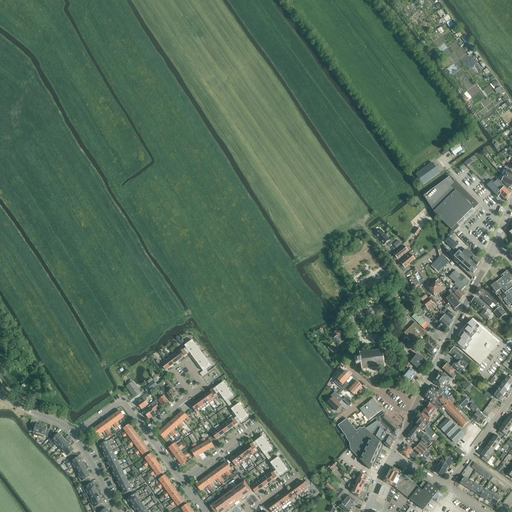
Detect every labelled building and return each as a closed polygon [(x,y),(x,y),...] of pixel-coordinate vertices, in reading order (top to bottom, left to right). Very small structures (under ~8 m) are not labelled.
[(448,14),(443,17),(447,22),(451,19),(448,14)] [(496,89),(501,96),(505,92),(500,86),(496,89)] [(450,150),(454,155),(462,150),(458,144),(450,150)] [(416,174),(423,185),(440,173),(432,163),(416,174)] [(502,180),(500,181),(504,186),(507,190),(510,185),(511,186),(511,185),(511,179),(505,175),(502,180)] [(507,202),(507,200),(511,193),(507,190),(504,186),(500,181),(498,179),(497,180),(492,176),(491,177),(495,182),(494,183),(492,180),(487,186),(498,197),(500,195),(507,202)] [(454,232),(460,226),(458,225),(464,218),(463,217),(472,208),(473,209),(477,206),(478,205),(479,204),(454,179),(453,180),(449,177),(423,196),(434,212),(451,229),(454,232)] [(375,235),(384,245),(390,240),(389,240),(381,230),(375,235)] [(445,242),(454,250),(458,245),(450,237),(445,242)] [(393,254),(398,260),(408,251),(404,246),(393,254)] [(459,251),(454,257),(455,257),(454,258),(459,263),(460,262),(470,271),(472,273),(472,272),(473,273),(477,268),(476,267),(480,261),(479,260),(469,251),(467,250),(465,251),(462,254),(459,251)] [(400,263),(405,268),(415,260),(411,254),(400,263)] [(442,254),(437,260),(444,267),(449,261),(442,254)] [(437,260),(434,263),(441,270),(444,267),(437,260)] [(441,270),(434,263),(431,266),(438,273),(441,270)] [(449,277),(455,282),(454,284),(461,291),(470,282),(462,275),(461,276),(455,271),(449,277)] [(491,286),(496,293),(501,289),(504,294),(507,297),(503,300),(508,306),(511,304),(511,303),(511,283),(510,282),(511,280),(511,277),(507,271),(501,276),(502,277),(491,286)] [(408,279),(412,286),(415,290),(421,286),(417,281),(416,282),(414,279),(413,280),(412,277),(408,279)] [(438,280),(433,284),(440,292),(445,288),(438,280)] [(440,292),(433,284),(428,288),(436,297),(440,292)] [(457,291),(455,293),(454,294),(460,300),(460,299),(461,299),(462,299),(463,297),(464,295),(455,286),(454,285),(453,286),(454,288),(457,291)] [(418,289),(423,295),(420,298),(423,301),(428,297),(425,294),(426,293),(424,291),(421,287),(418,289)] [(486,292),(483,290),(479,288),(475,295),(483,299),(482,300),(493,309),(498,303),(490,295),(489,295),(486,292)] [(460,305),(458,302),(460,300),(454,294),(455,293),(451,289),(448,291),(451,294),(446,298),(446,299),(452,306),(452,307),(457,312),(460,305)] [(394,290),(389,294),(393,299),(398,295),(394,290)] [(471,302),(482,312),(480,314),(487,320),(489,318),(485,314),(490,308),(480,299),(475,297),(471,302)] [(429,298),(429,299),(424,303),(428,308),(434,304),(429,298)] [(494,312),(499,319),(506,314),(498,305),(495,308),(496,310),(494,312)] [(438,307),(437,306),(435,307),(439,312),(443,316),(444,316),(440,322),(448,329),(453,322),(452,320),(443,312),(439,308),(438,307)] [(446,308),(443,312),(452,320),(455,316),(449,311),(446,308)] [(460,338),(456,343),(458,344),(456,345),(480,365),(499,344),(487,333),(486,334),(479,328),(480,327),(470,319),(466,324),(467,325),(463,329),(465,330),(459,337),(460,338)] [(421,344),(429,352),(427,354),(433,359),(434,357),(440,348),(433,341),(434,340),(430,337),(429,336),(429,337),(428,336),(428,335),(426,333),(426,334),(425,333),(422,330),(421,330),(421,328),(420,327),(419,327),(418,326),(418,325),(415,322),(404,333),(414,344),(417,340),(421,344)] [(338,330),(335,332),(334,333),(337,337),(333,340),(338,346),(343,342),(339,338),(342,335),(338,330)] [(406,338),(400,343),(404,347),(410,342),(406,338)] [(184,346),(189,352),(197,346),(192,340),(184,346)] [(333,343),(328,348),(333,354),(339,350),(333,343)] [(189,352),(194,358),(202,352),(197,346),(189,352)] [(182,347),(178,350),(183,357),(185,356),(188,354),(182,347)] [(452,366),(457,369),(461,373),(463,371),(468,365),(471,362),(455,348),(455,347),(454,348),(450,353),(449,353),(450,354),(458,360),(455,364),(454,363),(452,366)] [(178,350),(173,354),(179,361),(183,357),(178,350)] [(355,360),(355,361),(356,364),(356,365),(357,365),(361,364),(362,369),(361,370),(362,370),(362,371),(362,370),(366,369),(366,370),(367,370),(367,369),(371,369),(375,368),(375,369),(376,369),(375,368),(379,367),(379,368),(380,368),(380,367),(384,367),(385,367),(384,367),(385,367),(385,366),(384,362),(384,361),(383,356),(384,356),(384,355),(383,355),(382,351),(383,351),(383,350),(382,350),(381,350),(378,351),(377,350),(377,351),(373,351),(369,352),(368,352),(364,353),(364,352),(364,353),(360,353),(359,353),(359,354),(359,355),(356,355),(356,360),(356,359),(355,360),(356,360),(355,360)] [(194,358),(198,365),(206,359),(202,352),(194,358)] [(173,354),(169,357),(174,364),(179,361),(173,354)] [(410,363),(419,371),(427,362),(417,354),(410,363)] [(169,357),(165,360),(170,367),(174,364),(169,357)] [(198,365),(203,371),(206,369),(211,365),(206,359),(198,365)] [(162,370),(164,369),(160,363),(158,360),(156,361),(162,370)] [(160,363),(164,369),(165,370),(170,367),(165,360),(160,363)] [(443,369),(450,376),(453,379),(455,376),(452,373),(454,370),(447,364),(446,365),(445,366),(445,367),(444,368),(444,367),(443,369)] [(403,373),(405,375),(403,377),(409,382),(416,374),(411,369),(413,366),(411,365),(403,373)] [(344,371),(334,382),(343,390),(344,389),(348,384),(347,383),(345,382),(347,379),(350,376),(344,371)] [(437,377),(436,377),(437,377),(444,382),(446,379),(450,382),(451,380),(440,372),(439,375),(438,374),(437,376),(437,377)] [(437,377),(436,377),(436,378),(436,379),(435,379),(435,380),(434,380),(434,381),(435,381),(433,383),(444,390),(447,385),(444,382),(437,377)] [(165,381),(170,388),(168,389),(170,391),(167,393),(172,399),(177,395),(173,389),(174,388),(171,383),(167,379),(165,381)] [(149,384),(144,388),(148,393),(157,386),(154,381),(153,381),(149,384)] [(348,384),(344,389),(347,392),(349,390),(354,395),(362,386),(356,381),(351,387),(348,384)] [(463,387),(468,391),(473,385),(468,381),(463,387)] [(504,381),(500,386),(507,391),(510,386),(504,381)] [(126,386),(134,397),(140,392),(133,382),(126,386)] [(215,388),(220,394),(228,388),(223,382),(215,388)] [(154,389),(162,398),(158,400),(163,406),(169,402),(164,396),(161,392),(160,392),(160,391),(162,390),(158,386),(154,389)] [(500,386),(497,391),(503,395),(507,391),(500,386)] [(442,407),(461,425),(463,428),(468,422),(466,420),(459,413),(460,411),(452,403),(448,399),(449,398),(441,389),(438,392),(436,390),(433,387),(429,392),(428,393),(426,397),(439,410),(440,409),(441,411),(443,409),(441,408),(442,407)] [(225,401),(227,399),(233,395),(228,388),(220,394),(225,401)] [(211,392),(209,393),(214,400),(218,397),(213,389),(210,391),(211,392)] [(497,391),(495,389),(493,391),(495,393),(493,395),(499,400),(500,401),(502,398),(501,397),(503,395),(497,391)] [(137,404),(141,409),(148,405),(145,402),(147,400),(146,398),(151,395),(150,392),(142,398),(143,399),(137,404)] [(209,393),(204,396),(210,403),(214,400),(209,393)] [(204,396),(200,399),(205,406),(210,403),(204,396)] [(333,397),(328,403),(336,411),(342,406),(333,397)] [(464,397),(457,404),(462,408),(469,401),(464,397)] [(200,399),(196,403),(201,410),(205,406),(200,399)] [(225,401),(231,409),(234,407),(227,399),(225,401)] [(373,399),(369,402),(360,409),(365,416),(363,417),(365,419),(366,418),(369,420),(382,410),(373,399)] [(154,411),(153,410),(158,406),(156,404),(158,403),(156,400),(151,404),(153,407),(150,409),(145,414),(147,417),(146,418),(147,419),(148,419),(148,418),(149,419),(151,418),(152,419),(156,416),(153,412),(154,411)] [(201,410),(196,403),(191,406),(196,412),(196,413),(201,410)] [(231,409),(236,416),(244,410),(239,403),(234,407),(231,409)] [(428,408),(427,409),(433,415),(438,410),(430,404),(427,408),(428,408)] [(469,408),(474,411),(473,412),(476,414),(473,418),(481,425),(486,418),(476,411),(478,408),(472,404),(469,408)] [(428,421),(430,419),(433,415),(427,409),(426,409),(424,409),(422,412),(422,413),(423,413),(421,415),(428,421)] [(244,410),(236,416),(240,422),(248,416),(244,410)] [(120,411),(115,414),(120,420),(122,418),(125,422),(127,421),(124,417),(120,411)] [(183,411),(179,415),(184,421),(186,419),(189,422),(191,420),(188,417),(183,411)] [(401,429),(384,413),(378,417),(377,416),(375,418),(376,420),(377,421),(390,434),(393,435),(396,437),(401,429)] [(111,417),(118,427),(120,430),(123,428),(121,425),(120,426),(117,422),(120,420),(115,414),(111,417)] [(179,415),(175,419),(183,428),(184,426),(181,423),(184,421),(179,415)] [(426,431),(426,432),(425,434),(429,438),(430,436),(432,437),(435,434),(426,426),(429,423),(421,415),(420,415),(418,418),(418,419),(418,420),(416,421),(417,422),(415,424),(423,430),(424,429),(426,431)] [(233,416),(228,420),(234,427),(235,425),(236,426),(238,424),(233,416)] [(111,417),(106,420),(111,426),(113,425),(116,428),(118,427),(111,417)] [(175,419),(171,422),(176,428),(178,426),(181,429),(183,428),(175,419)] [(373,464),(382,445),(380,444),(366,429),(364,427),(362,428),(360,428),(356,431),(347,419),(338,426),(347,438),(346,438),(350,443),(349,444),(351,450),(369,469),(370,470),(372,467),(373,464)] [(439,427),(455,443),(458,440),(459,440),(461,439),(460,438),(463,435),(448,419),(439,427)] [(106,420),(102,423),(109,433),(111,432),(108,428),(111,426),(106,420)] [(228,420),(224,423),(229,430),(234,427),(228,420)] [(511,424),(506,420),(503,425),(509,430),(511,425),(511,424)] [(392,438),(392,437),(393,435),(390,434),(377,421),(366,429),(380,444),(382,441),(390,449),(395,440),(392,438)] [(171,422),(166,426),(175,435),(176,433),(173,430),(176,428),(171,422)] [(102,423),(98,427),(102,433),(105,431),(107,435),(109,433),(102,423)] [(224,423),(220,426),(225,433),(229,430),(224,423)] [(33,435),(38,436),(42,425),(36,424),(36,426),(33,425),(31,432),(34,433),(33,435)] [(122,434),(123,436),(133,429),(130,424),(123,429),(125,431),(122,434)] [(42,425),(38,436),(44,438),(44,436),(47,437),(49,430),(46,429),(47,427),(42,425)] [(509,430),(503,425),(499,430),(507,436),(511,431),(509,430)] [(166,426),(162,429),(167,435),(170,433),(173,436),(175,435),(166,426)] [(220,426),(215,429),(220,436),(225,433),(220,426)] [(425,434),(416,426),(407,437),(412,441),(417,436),(421,439),(429,447),(432,443),(429,438),(425,434)] [(102,433),(98,427),(93,430),(98,436),(100,439),(102,438),(100,434),(102,433)] [(128,435),(130,437),(136,433),(133,429),(123,436),(124,438),(128,435)] [(167,435),(162,429),(158,433),(163,439),(164,439),(167,442),(168,440),(165,437),(167,435)] [(220,436),(215,429),(211,432),(216,440),(220,436)] [(48,439),(54,446),(63,438),(59,434),(57,435),(55,433),(48,439)] [(128,443),(129,445),(139,437),(136,433),(130,437),(132,440),(128,443)] [(203,434),(201,435),(209,449),(214,447),(211,442),(214,440),(212,438),(207,441),(203,434)] [(189,436),(194,444),(200,455),(204,452),(201,446),(198,447),(191,435),(189,436)] [(203,444),(201,446),(204,452),(209,449),(201,435),(199,437),(203,444)] [(495,435),(492,440),(498,445),(502,440),(495,435)] [(255,442),(259,448),(267,442),(263,436),(255,442)] [(134,444),(136,446),(142,442),(139,437),(129,445),(131,446),(134,444)] [(56,444),(60,448),(68,440),(67,439),(67,438),(65,440),(63,438),(54,446),(56,444)] [(60,448),(64,452),(71,446),(68,443),(70,441),(68,440),(60,448)] [(492,440),(488,445),(494,450),(498,445),(492,440)] [(101,451),(102,451),(111,446),(108,441),(100,446),(102,450),(101,451)] [(134,451),(136,453),(146,446),(142,442),(136,446),(138,449),(134,451)] [(264,455),(267,453),(272,449),(267,442),(259,448),(264,455)] [(169,448),(172,452),(182,445),(181,443),(177,446),(175,443),(169,448)] [(250,445),(248,447),(254,454),(258,451),(253,443),(250,445)] [(420,443),(418,446),(425,452),(427,449),(420,443)] [(200,455),(194,444),(192,446),(194,449),(191,451),(195,458),(200,455)] [(172,452),(175,457),(181,452),(180,450),(183,447),(182,445),(172,452)] [(425,452),(418,446),(416,448),(415,447),(413,450),(412,449),(408,445),(407,445),(401,452),(407,457),(409,454),(415,460),(421,453),(423,454),(425,452)] [(488,445),(484,450),(491,454),(494,450),(488,445)] [(64,452),(70,459),(75,454),(73,451),(74,450),(71,446),(64,452)] [(102,451),(105,455),(113,451),(111,446),(102,451)] [(146,446),(136,453),(137,455),(141,452),(143,455),(149,451),(146,446)] [(248,447),(244,450),(249,457),(254,454),(248,447)] [(427,449),(425,452),(423,454),(427,458),(432,453),(427,449)] [(244,450),(239,453),(245,460),(249,457),(244,450)] [(481,454),(484,457),(482,459),(487,463),(493,456),(491,454),(484,450),(481,454)] [(106,460),(106,461),(115,456),(113,451),(105,455),(107,460),(106,460)] [(175,457),(178,461),(188,454),(187,452),(183,455),(181,452),(175,457)] [(239,453),(235,457),(240,464),(245,460),(239,453)] [(264,455),(270,463),(273,461),(267,453),(264,455)] [(69,463),(72,467),(82,462),(80,457),(78,458),(75,454),(70,459),(71,461),(69,463)] [(143,463),(144,465),(154,458),(151,454),(145,458),(147,461),(143,463)] [(188,454),(178,461),(182,465),(188,461),(186,458),(190,456),(188,454)] [(107,461),(109,465),(118,461),(115,456),(106,461),(107,461)] [(240,464),(235,457),(231,460),(236,467),(240,464)] [(270,463),(275,469),(283,463),(278,457),(273,461),(270,463)] [(150,464),(151,467),(157,462),(154,458),(144,465),(146,467),(150,464)] [(435,472),(443,476),(446,470),(449,469),(448,467),(447,467),(443,459),(440,461),(440,463),(436,465),(438,467),(435,472)] [(111,470),(120,466),(118,461),(109,465),(112,470),(111,470)] [(74,466),(77,471),(87,465),(86,464),(87,464),(86,463),(84,465),(82,462),(72,467),(72,468),(74,466)] [(150,472),(151,474),(161,467),(157,462),(151,467),(153,469),(150,472)] [(226,462),(222,466),(229,475),(231,478),(234,476),(232,474),(231,474),(228,470),(231,469),(226,462)] [(327,468),(331,472),(334,470),(332,469),(334,467),(335,467),(336,466),(336,465),(337,464),(335,462),(327,468)] [(283,463),(275,469),(279,476),(288,470),(283,463)] [(502,463),(499,467),(498,467),(496,470),(499,472),(501,469),(504,465),(502,463)] [(78,477),(88,472),(86,469),(89,467),(88,467),(87,465),(77,471),(80,476),(78,477)] [(112,470),(114,475),(123,471),(120,466),(111,470),(112,470)] [(222,466),(218,469),(222,475),(225,473),(227,477),(229,475),(222,466)] [(161,467),(151,474),(152,476),(156,473),(158,476),(164,471),(161,467)] [(392,467),(388,474),(394,477),(408,488),(428,504),(432,499),(434,500),(437,497),(435,495),(439,491),(429,483),(423,491),(401,474),(401,472),(392,467)] [(218,469),(213,472),(220,482),(222,480),(220,477),(222,475),(218,469)] [(272,470),(268,473),(273,480),(275,479),(277,477),(272,470)] [(116,480),(125,475),(123,471),(114,475),(116,479),(116,480)] [(82,481),(84,484),(90,481),(88,478),(91,476),(88,472),(78,477),(81,482),(82,481)] [(213,472),(209,475),(213,481),(216,480),(219,483),(221,486),(223,485),(220,482),(213,472)] [(353,476),(365,482),(366,480),(367,480),(368,478),(367,477),(358,472),(357,475),(354,474),(353,475),(353,476)] [(268,473),(263,476),(268,483),(273,480),(268,473)] [(394,477),(388,474),(384,481),(393,486),(408,498),(423,510),(428,504),(408,488),(394,477)] [(117,480),(119,484),(127,480),(125,475),(116,480),(117,480)] [(157,485),(158,487),(168,480),(165,475),(159,480),(161,482),(157,485)] [(209,475),(205,478),(214,492),(216,490),(214,487),(211,483),(213,481),(209,475)] [(263,476),(259,480),(264,487),(268,483),(263,476)] [(358,480),(356,483),(364,486),(365,484),(365,483),(365,482),(353,476),(352,478),(358,480)] [(460,484),(465,487),(469,480),(464,477),(460,484)] [(200,482),(205,488),(207,486),(212,493),(214,492),(205,478),(200,482)] [(121,489),(121,490),(130,485),(127,480),(119,484),(121,489)] [(163,486),(165,488),(171,484),(168,480),(158,487),(160,489),(163,486)] [(259,480),(254,483),(260,490),(264,487),(259,480)] [(465,487),(470,490),(474,483),(469,480),(465,487)] [(83,488),(85,493),(96,488),(93,483),(91,484),(90,481),(84,484),(85,487),(83,488)] [(303,481),(298,484),(304,492),(308,488),(307,487),(310,485),(306,481),(304,483),(303,481)] [(202,489),(205,488),(200,482),(196,485),(200,491),(201,492),(203,491),(202,489)] [(224,511),(252,492),(244,482),(210,507),(214,511),(224,511)] [(345,503),(344,501),(339,498),(345,491),(342,489),(340,491),(336,485),(333,483),(332,482),(330,483),(326,486),(333,496),(335,498),(339,502),(337,504),(347,511),(349,511),(352,509),(351,509),(353,506),(352,505),(352,506),(346,501),(345,503)] [(260,490),(254,483),(250,486),(255,493),(260,490)] [(470,490),(475,493),(480,486),(474,483),(470,490)] [(163,494),(165,496),(174,488),(171,484),(165,488),(167,491),(163,494)] [(298,484),(294,488),(299,495),(304,492),(298,484)] [(130,485),(121,490),(124,494),(132,490),(130,485)] [(361,491),(349,485),(348,487),(351,488),(350,491),(352,492),(352,493),(358,497),(359,495),(360,494),(361,493),(360,492),(361,491)] [(389,489),(382,486),(378,495),(385,498),(389,489)] [(475,493),(481,496),(485,489),(480,486),(475,493)] [(85,493),(88,498),(101,492),(100,490),(97,491),(96,488),(85,493)] [(170,495),(172,497),(178,493),(174,488),(165,496),(166,497),(170,495)] [(294,488),(290,491),(295,498),(299,495),(294,488)] [(481,496),(486,499),(490,492),(485,489),(481,496)] [(290,491),(285,494),(290,501),(295,498),(290,491)] [(88,498),(90,503),(101,498),(99,495),(102,494),(101,494),(101,492),(88,498)] [(130,504),(130,505),(140,497),(137,492),(127,500),(131,504),(130,504)] [(486,499),(491,502),(495,496),(490,492),(486,499)] [(170,502),(171,504),(181,497),(178,493),(172,497),(173,500),(170,502)] [(285,494),(281,497),(286,504),(290,501),(285,494)] [(348,495),(344,501),(345,503),(346,501),(352,506),(352,505),(353,505),(354,505),(355,505),(355,504),(356,503),(355,502),(355,501),(348,495)] [(495,496),(491,502),(496,506),(500,499),(495,496)] [(131,504),(134,508),(142,503),(138,499),(140,497),(130,505),(131,504)] [(181,497),(171,504),(172,506),(176,503),(178,506),(184,502),(181,497)] [(281,497),(276,501),(282,508),(286,504),(281,497)] [(95,507),(96,511),(102,507),(101,504),(103,503),(101,498),(90,503),(93,508),(95,507)] [(276,501),(272,504),(277,511),(282,508),(276,501)] [(138,511),(145,507),(142,503),(134,508),(136,511),(138,511)]
